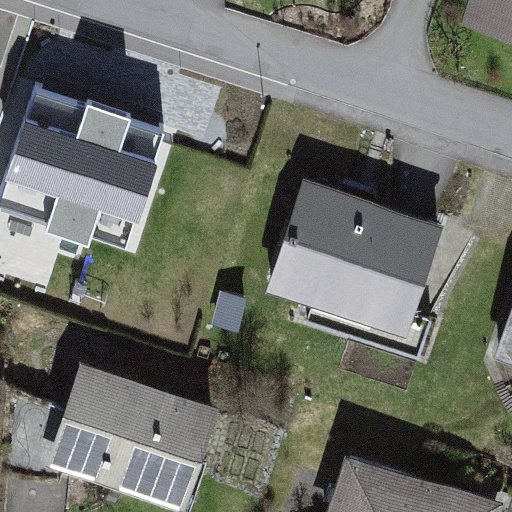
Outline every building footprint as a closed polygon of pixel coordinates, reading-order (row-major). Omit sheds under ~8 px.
[(511,0),(471,0),(463,30),(511,44),(511,0)] [(176,133),(36,88),(0,199),(0,209),(137,253),(176,133)] [(442,226),(302,181),(266,292),(406,337),(442,226)] [(511,312),(496,358),(511,364),(511,312)] [(170,503),(205,407),(71,358),(36,455),(170,503)] [(493,511),(496,505),(340,450),(318,511),(493,511)]
